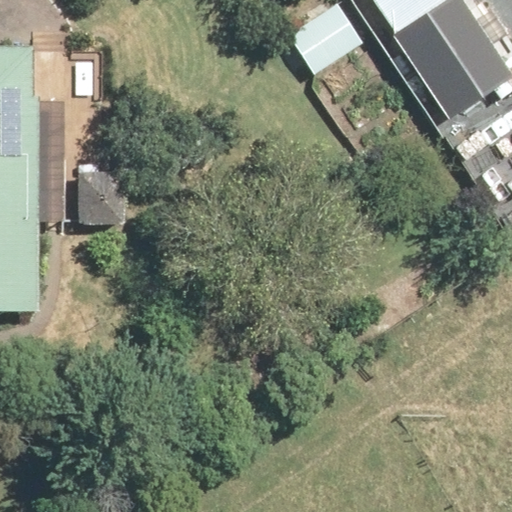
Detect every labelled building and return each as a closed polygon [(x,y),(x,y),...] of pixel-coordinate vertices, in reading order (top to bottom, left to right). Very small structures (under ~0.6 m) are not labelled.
[(364,0),(444,128),(511,86),(511,74),(465,0),(364,0)] [(369,51),(338,7),(289,40),(319,85),(369,51)] [(41,56),(0,55),(0,316),(38,317),(41,56)] [(511,160),(500,169),(511,186),(511,160)] [(127,178),(81,179),(82,229),(128,228),(127,178)]
